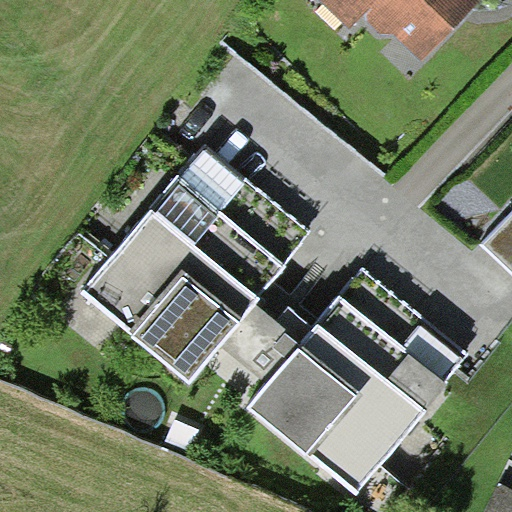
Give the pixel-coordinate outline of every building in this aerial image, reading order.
[(322,0),(322,1),(351,30),(361,19),(381,39),(396,38),(424,66),(487,0),(322,0)] [(206,153),(84,302),(188,387),(230,337),(257,304),(311,238),(206,153)] [(511,216),(482,248),(511,276),(511,216)] [(293,363),(252,415),(360,501),(449,393),(442,387),(466,357),(365,275),(311,341),(293,363)] [(511,511),(511,491),(500,485),(485,511),(511,511)]
